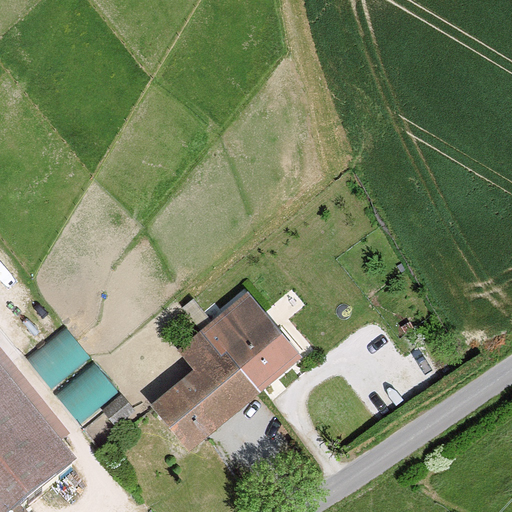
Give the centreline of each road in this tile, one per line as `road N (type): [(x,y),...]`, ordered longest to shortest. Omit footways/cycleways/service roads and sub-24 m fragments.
road 1 (tertiary): [(511,369),(297,511)]
road 2 (track): [(0,335),(79,440),(92,498)]
